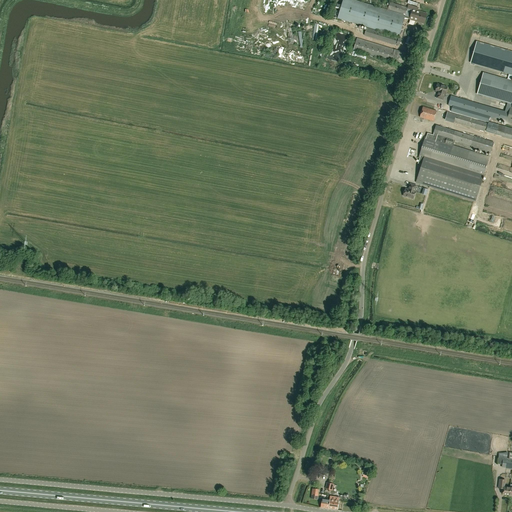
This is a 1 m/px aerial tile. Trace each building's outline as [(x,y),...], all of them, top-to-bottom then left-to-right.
[(387,10),(354,0),(342,0),(337,18),(399,36),(407,8),(390,2),(387,10)] [(411,14),(424,18),(426,13),(416,10),(416,8),(413,7),(412,9),(411,14)] [(411,14),(409,19),(423,23),(424,18),(411,14)] [(399,44),(401,40),(397,39),(398,37),(366,28),(364,35),(396,45),(396,43),(399,44)] [(405,66),(409,54),(357,38),(353,50),(405,66)] [(511,51),(476,42),(470,63),(511,75),(511,51)] [(452,106),(511,123),(511,107),(510,108),(511,104),(511,103),(511,81),(483,73),(477,94),(508,103),(505,111),(452,96),(450,101),(454,102),(452,106)] [(446,94),(448,87),(437,84),(435,91),(439,92),(437,98),(443,100),(445,94),(446,94)] [(434,122),(437,111),(423,107),(420,117),(434,122)] [(486,131),(488,124),(477,121),(451,113),(448,112),(445,120),(486,131)] [(416,183),(475,201),(489,157),(453,146),(455,141),(472,146),(471,147),(490,153),(494,143),(474,136),(474,137),(436,125),(433,135),(428,133),(426,137),(425,137),(419,158),(420,158),(418,164),(422,165),(416,183)] [(511,139),(511,128),(499,125),(496,135),(511,139)] [(415,191),(416,185),(410,184),(409,190),(406,189),(404,196),(414,198),(416,192),(415,191)] [(511,468),(511,458),(504,458),(502,468),(506,468),(505,469),(511,470),(511,469),(511,468)] [(370,469),(364,467),(362,475),(368,476),(370,469)] [(509,495),(510,488),(504,487),(505,480),(499,479),(498,488),(503,489),(502,494),(509,495)] [(330,499),(328,508),(337,510),(339,500),(339,497),(330,496),(330,499)] [(328,508),(330,499),(322,498),(321,507),(328,508)]
